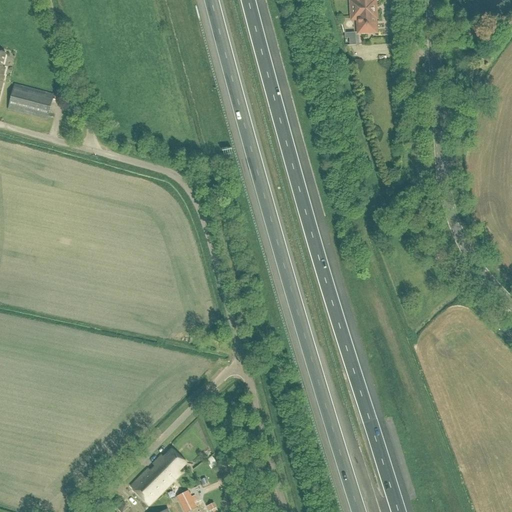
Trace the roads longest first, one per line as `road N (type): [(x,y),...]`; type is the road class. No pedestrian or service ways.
road 1 (motorway): [(211,0),(359,511)]
road 2 (motorway): [(398,511),(251,0)]
road 3 (secondary): [(511,303),(479,269),(450,211),(431,0)]
road 4 (unclassified): [(243,365),(193,195),(161,169),(87,149)]
road 5 (unclassified): [(88,511),(243,365)]
road 6 (unclassified): [(87,149),(90,131),(48,0)]
road 7 (unclassified): [(287,511),(243,365)]
